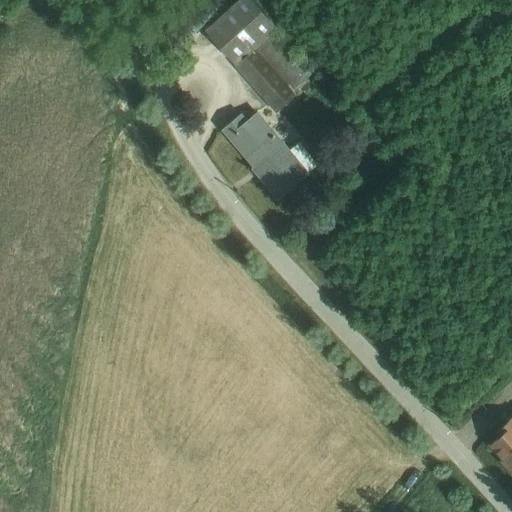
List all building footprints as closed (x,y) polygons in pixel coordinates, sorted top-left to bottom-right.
[(239,66),(271,34),(279,27),(254,0),(239,0),(207,30),(239,66)] [(271,34),(239,66),(279,111),(312,81),(309,77),(297,64),(271,34)] [(297,64),(309,77),(315,71),(304,58),(297,64)] [(243,113),(225,129),(256,166),(254,168),(279,197),(319,164),(301,141),(291,148),(259,110),(249,119),(243,113)] [(500,435),(491,443),(505,458),(503,460),(511,469),(511,417),(497,431),(500,435)]
